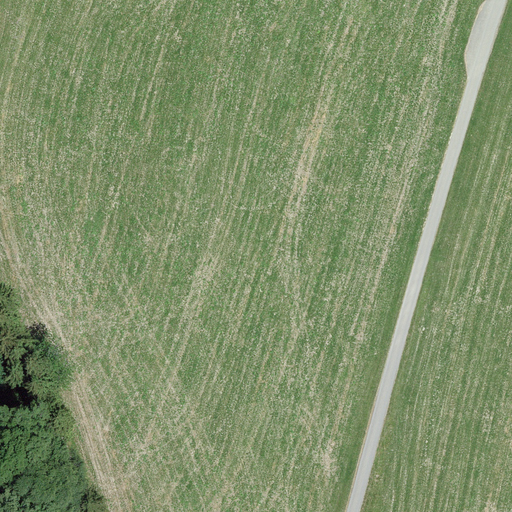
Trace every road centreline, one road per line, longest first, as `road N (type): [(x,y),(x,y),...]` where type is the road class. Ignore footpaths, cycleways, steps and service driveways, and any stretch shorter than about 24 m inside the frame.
road 1 (unclassified): [(503,0),(357,511)]
road 2 (track): [(0,295),(71,511)]
